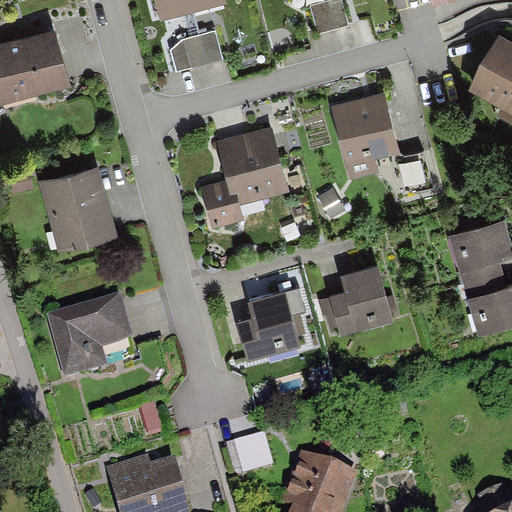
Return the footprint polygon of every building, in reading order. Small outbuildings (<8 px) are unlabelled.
[(157,0),(161,14),(193,6),(191,0),(157,0)] [(342,0),(318,0),(310,2),(317,29),(348,21),(342,0)] [(55,25),(0,40),(0,102),(71,83),(55,25)] [(216,27),(182,37),(171,48),(176,68),(223,55),(216,27)] [(511,106),(511,35),(500,29),(470,83),(511,106)] [(388,90),(333,104),(350,175),(379,168),(376,156),(402,149),(388,90)] [(275,124),(219,138),(229,177),(203,184),(214,225),(244,217),(241,202),(292,189),(275,124)] [(100,161),(41,177),(60,247),(119,231),(100,161)] [(29,167),(10,173),(15,190),(34,185),(29,167)] [(511,234),(505,213),(448,230),(460,267),(499,255),(511,250),(511,234)] [(499,255),(460,267),(467,292),(506,281),(499,255)] [(347,287),(332,291),(343,329),(393,315),(378,260),(342,270),(347,287)] [(511,279),(506,281),(467,292),(478,329),(511,319),(511,279)] [(248,300),(251,312),(238,316),(249,353),(299,339),(285,290),(248,300)] [(123,291),(47,311),(64,377),(109,364),(103,344),(135,336),(123,291)] [(227,439),(235,472),(276,463),(268,429),(227,439)] [(304,511),(343,511),(359,475),(303,453),(283,504),(293,507),(304,511)] [(148,457),(108,468),(120,511),(187,511),(173,460),(150,466),(148,457)]
